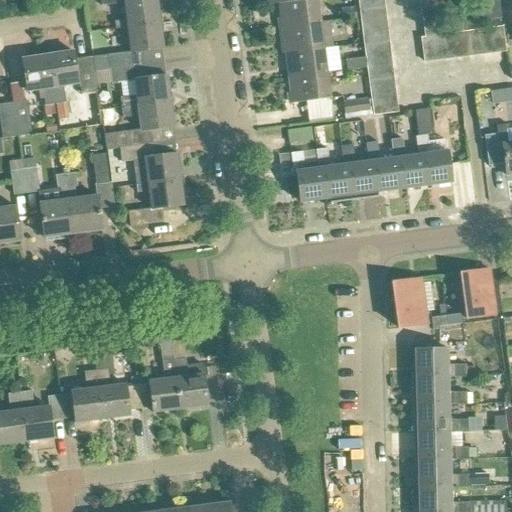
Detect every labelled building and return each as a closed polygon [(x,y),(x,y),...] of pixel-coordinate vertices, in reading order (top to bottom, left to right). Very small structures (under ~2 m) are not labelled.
[(127,28),(160,24),(156,0),(143,0),(135,1),(134,0),(99,0),(101,7),(124,4),(127,28)] [(317,0),(309,0),(278,4),(278,5),(281,29),(320,24),(320,23),(317,0)] [(444,0),(420,3),(421,15),(445,12),(444,0)] [(498,1),(479,4),(481,22),(500,19),(498,1)] [(383,2),(359,5),(361,19),(384,16),(383,2)] [(356,20),(355,8),(340,10),(342,22),(356,20)] [(447,23),(445,12),(421,15),(423,26),(447,23)] [(386,30),(384,16),(361,19),(362,33),(386,30)] [(320,23),(320,24),(281,29),(285,54),(324,49),(333,48),(330,22),(320,23)] [(448,35),(447,23),(423,26),(425,38),(432,37),(443,36),(448,35)] [(160,24),(127,28),(130,53),(107,56),(109,71),(143,66),(141,53),(163,50),(160,24)] [(502,28),(490,30),(493,54),(505,52),(502,28)] [(386,30),(362,33),(364,46),(388,43),(386,30)] [(490,30),(478,31),(481,56),(493,54),(490,30)] [(478,31),(467,33),(470,57),(481,56),(478,31)] [(467,33),(455,34),(458,59),(470,57),(467,33)] [(455,34),(448,35),(443,36),(447,60),(458,59),(455,34)] [(443,36),(432,37),(435,62),(447,60),(443,36)] [(432,37),(425,38),(421,39),(424,63),(435,62),(432,37)] [(390,57),(388,43),(364,46),(366,60),(390,57)] [(324,49),(285,54),(288,79),(327,74),(324,49)] [(73,53),(48,56),(55,104),(65,103),(63,87),(78,85),(85,128),(100,126),(96,92),(97,86),(95,72),(109,71),(107,56),(74,60),(73,53)] [(55,104),(48,56),(22,60),(27,93),(43,91),(45,106),(55,104)] [(366,60),(367,69),(368,74),(391,71),(390,57),(366,60)] [(367,69),(366,60),(346,63),(347,71),(367,69)] [(145,80),(143,66),(109,71),(111,85),(134,82),(136,97),(120,99),(121,109),(170,103),(167,77),(145,80)] [(393,85),(391,71),(368,74),(369,88),(393,85)] [(330,99),(327,74),(288,79),(291,104),(330,99)] [(486,115),(511,111),(511,84),(482,89),(486,115)] [(393,85),(369,88),(371,101),(395,98),(393,85)] [(12,104),(17,136),(31,135),(27,101),(24,102),(22,90),(11,92),(12,104)] [(395,98),(371,101),(373,116),(397,113),(395,98)] [(371,101),(343,105),(345,120),(373,116),(371,101)] [(65,103),(55,104),(57,121),(67,119),(65,103)] [(122,119),(139,116),(141,131),(118,134),(119,149),(153,144),(152,131),(173,128),(170,103),(121,109),(122,119)] [(17,136),(12,104),(0,105),(0,125),(2,139),(17,136)] [(429,155),(427,136),(428,136),(431,129),(428,110),(414,112),(418,137),(415,138),(418,156),(421,156),(425,187),(451,184),(447,154),(429,155)] [(511,124),(507,126),(496,127),(498,147),(501,147),(505,177),(511,175),(511,124)] [(287,132),(289,146),(302,144),(301,130),(287,132)] [(421,156),(418,156),(404,158),(402,140),(390,141),(393,160),(396,159),(400,191),(425,187),(421,156)] [(396,159),(393,160),(379,162),(377,143),(365,144),(368,163),(371,163),(375,194),(400,191),(396,159)] [(153,144),(119,149),(121,163),(144,160),(148,185),(180,181),(177,155),(155,158),(153,144)] [(371,163),(368,163),(354,165),(352,146),(340,148),(343,166),(346,166),(350,197),(375,194),(371,163)] [(346,166),(343,166),(329,168),(327,150),(315,151),(318,170),(321,169),(325,201),(329,200),(329,205),(349,202),(349,197),(350,197),(346,166)] [(321,169),(318,170),(304,172),(302,153),(290,154),(291,155),(292,170),(293,174),(296,174),(300,204),(325,201),(321,169)] [(105,155),(92,157),(96,185),(109,183),(105,155)] [(34,159),(21,160),(26,195),(39,193),(34,159)] [(26,195),(21,160),(9,162),(13,196),(26,195)] [(75,174),(65,175),(73,235),(102,231),(96,197),(76,200),(74,188),(76,188),(75,174)] [(73,235),(65,175),(55,177),(57,190),(59,190),(61,202),(39,205),(44,239),(73,235)] [(184,206),(180,181),(148,185),(135,187),(136,194),(149,193),(151,210),(128,213),(130,228),(164,223),(162,209),(184,206)] [(0,244),(20,242),(16,208),(0,210),(0,244)] [(495,317),(488,270),(460,274),(467,321),(495,317)] [(429,283),(421,284),(420,280),(392,283),(398,329),(426,326),(425,312),(433,311),(429,283)] [(447,326),(446,317),(444,305),(439,306),(440,317),(431,318),(432,328),(447,326)] [(460,315),(446,317),(447,326),(462,324),(460,315)] [(471,338),(469,325),(445,328),(446,341),(471,338)] [(174,361),(171,339),(171,337),(170,330),(131,336),(132,347),(159,343),(162,363),(164,380),(149,383),(149,385),(137,386),(140,410),(152,408),(153,414),(180,410),(174,361)] [(110,388),(108,376),(114,376),(110,345),(92,347),(95,372),(102,421),(129,417),(129,411),(140,410),(137,386),(126,388),(125,386),(110,388)] [(447,378),(447,379),(466,378),(466,366),(447,366),(446,350),(415,351),(416,378),(447,378)] [(186,366),(185,360),(174,361),(180,410),(207,407),(207,401),(219,400),(215,367),(203,369),(202,364),(186,366)] [(102,421),(95,372),(84,373),(86,391),(71,393),(71,395),(59,396),(62,420),(74,418),(75,424),(102,421)] [(447,394),(447,379),(447,378),(416,378),(416,406),(448,405),(448,406),(467,406),(466,393),(447,394)] [(62,420),(59,396),(47,398),(48,408),(33,410),(31,392),(19,394),(26,443),(53,439),(51,422),(62,420)] [(0,446),(26,443),(19,394),(8,395),(10,413),(0,414),(0,446)] [(448,421),(448,406),(448,405),(416,406),(417,434),(448,433),(448,434),(461,433),(467,433),(467,421),(448,421)] [(506,431),(504,416),(486,419),(487,431),(501,430),(501,432),(506,431)] [(448,433),(417,434),(418,461),(449,461),(468,461),(468,448),(462,449),(461,433),(448,434),(448,433)] [(449,461),(418,461),(418,489),(450,488),(450,489),(469,488),(468,476),(450,476),(449,461)] [(484,476),(468,476),(469,488),(484,488),(484,476)] [(450,488),(418,489),(418,511),(469,511),(469,503),(450,504),(450,489),(450,488)] [(230,511),(229,503),(202,507),(202,511),(230,511)]
